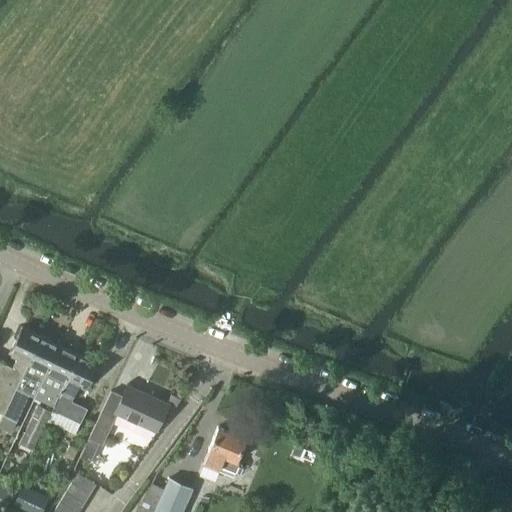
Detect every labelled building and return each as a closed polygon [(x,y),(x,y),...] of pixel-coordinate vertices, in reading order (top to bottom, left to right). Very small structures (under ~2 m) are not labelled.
[(41,333),(21,324),(9,349),(18,353),(12,366),(0,359),(0,410),(3,412),(3,410),(3,411),(20,377),(37,343),(41,333)] [(20,377),(3,411),(0,417),(0,426),(11,431),(29,393),(35,396),(60,343),(42,334),(20,377)] [(79,351),(60,343),(35,396),(53,404),(79,351)] [(98,360),(79,352),(53,404),(54,405),(47,419),(75,432),(80,422),(87,407),(72,399),(79,385),(84,388),(98,360)] [(110,389),(80,455),(89,460),(115,408),(155,428),(167,403),(127,384),(121,394),(110,389)] [(51,410),(37,403),(19,441),(33,448),(51,410)] [(247,435),(218,423),(209,446),(212,448),(206,462),(234,474),(239,472),(243,465),(240,460),(237,458),(247,435)] [(71,444),(66,455),(73,459),(79,448),(71,444)] [(71,479),(90,490),(95,482),(76,471),(71,479)] [(172,475),(155,511),(156,511),(180,511),(193,486),(172,475)] [(14,486),(0,479),(0,496),(8,500),(14,486)] [(90,490),(71,479),(65,489),(84,500),(90,490)] [(40,511),(49,495),(22,483),(13,502),(34,511),(40,511)] [(84,500),(65,489),(60,498),(79,509),(84,500)] [(76,511),(79,509),(60,498),(54,508),(59,511),(76,511)]
